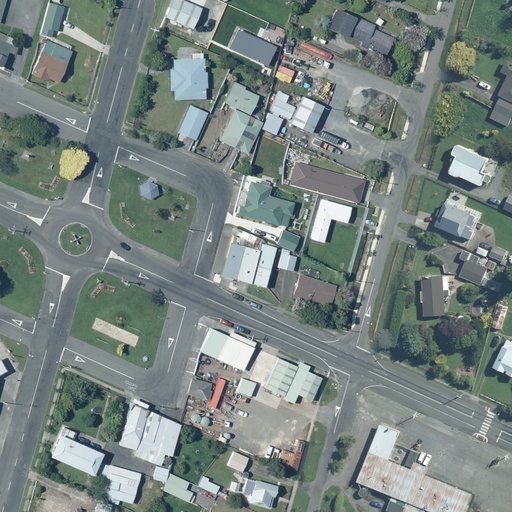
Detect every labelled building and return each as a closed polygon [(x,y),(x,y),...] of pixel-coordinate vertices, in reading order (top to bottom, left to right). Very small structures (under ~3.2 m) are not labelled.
[(201,7),(184,0),(171,0),(164,17),(191,29),(201,7)] [(64,6),(49,2),(41,34),(52,37),(53,30),(58,31),(64,6)] [(375,25),(335,7),(326,26),(361,42),(359,46),(384,58),(393,38),(373,29),(375,25)] [(0,47),(1,44),(7,46),(10,38),(5,36),(7,30),(0,27),(0,47)] [(72,51),(46,39),(30,73),(48,81),(49,78),(57,82),(72,51)] [(192,58),(171,58),(171,68),(168,68),(169,89),(173,89),(173,100),(205,99),(204,87),(206,87),(206,71),(204,71),(203,53),(192,53),(192,58)] [(511,64),(506,62),(502,72),(507,75),(499,95),(511,100),(511,64)] [(229,113),(232,105),(248,113),(257,95),(232,82),(223,101),(226,102),(222,110),(229,113)] [(288,95),(279,91),(270,110),(288,118),(294,106),(285,102),(288,95)] [(302,94),(288,123),(308,133),(322,105),(313,100),(314,97),(306,93),(305,96),(302,94)] [(511,104),(499,98),(494,108),(490,118),(509,127),(511,119),(511,104)] [(206,111),(189,104),(177,131),(195,139),(206,111)] [(262,121),(233,108),(218,139),(248,153),(262,121)] [(282,117),(268,112),(261,129),(275,134),(282,117)] [(489,156),(458,143),(457,142),(452,153),(456,155),(449,172),(481,186),(487,173),(483,171),(489,156)] [(243,191),(237,213),(287,227),(294,201),(269,193),(271,185),(250,179),(246,192),(243,191)] [(157,186),(147,181),(138,186),(140,196),(150,200),(158,195),(157,186)] [(511,195),(510,195),(503,208),(511,212),(511,195)] [(350,203),(320,196),(309,237),(323,241),(329,218),(345,222),(350,203)] [(446,200),(435,224),(471,240),(482,216),(446,200)] [(241,217),(238,225),(253,231),(256,222),(241,217)] [(251,243),(223,235),(221,234),(212,268),(256,280),(267,240),(252,235),(251,243)] [(289,248),(274,244),(270,259),(285,263),(289,248)] [(494,245),(489,255),(503,261),(507,252),(494,245)] [(465,260),(459,274),(500,292),(503,284),(485,276),(488,268),(493,270),(497,262),(489,258),(485,267),(476,263),(479,255),(466,250),(462,259),(465,260)] [(331,273),(294,262),(287,285),(304,290),(305,289),(324,294),(331,273)] [(449,273),(423,275),(425,314),(446,313),(444,289),(450,289),(449,273)] [(509,307),(499,303),(491,326),(501,330),(509,307)] [(245,336),(202,315),(190,339),(233,360),(245,336)] [(511,338),(511,340),(507,337),(494,366),(511,373),(511,338)] [(302,355),(272,342),(259,376),(288,388),(302,355)] [(202,371),(184,366),(179,382),(198,387),(202,371)] [(236,388),(251,394),(255,383),(240,377),(236,388)] [(171,457),(179,425),(146,410),(148,406),(132,398),(130,403),(129,403),(118,446),(134,451),(133,456),(152,464),(160,466),(163,455),(171,457)] [(401,433),(380,425),(357,483),(390,496),(389,500),(391,500),(386,511),(425,511),(426,511),(429,511),(465,511),(473,495),(425,476),(428,468),(416,463),(419,454),(412,451),(405,465),(412,468),(412,470),(390,461),(401,433)] [(57,435),(47,457),(91,476),(104,480),(99,495),(101,495),(100,498),(118,505),(119,501),(131,504),(140,474),(98,462),(101,454),(99,453),(100,452),(73,440),(75,435),(73,435),(74,432),(62,427),(59,436),(57,435)] [(281,447),(276,463),(295,470),(305,441),(298,439),(294,451),(281,447)] [(247,457),(233,450),(226,464),(240,471),(247,457)] [(168,469),(157,466),(153,479),(164,482),(168,469)] [(188,481),(169,472),(162,489),(188,501),(192,492),(184,489),(188,481)] [(209,477),(201,473),(196,485),(215,494),(219,485),(208,479),(209,477)] [(276,484),(245,477),(241,493),(249,495),(247,501),(270,507),(276,484)] [(44,499),(40,511),(77,511),(80,503),(56,496),(54,502),(44,499)] [(108,511),(111,505),(97,500),(93,511),(108,511)]
